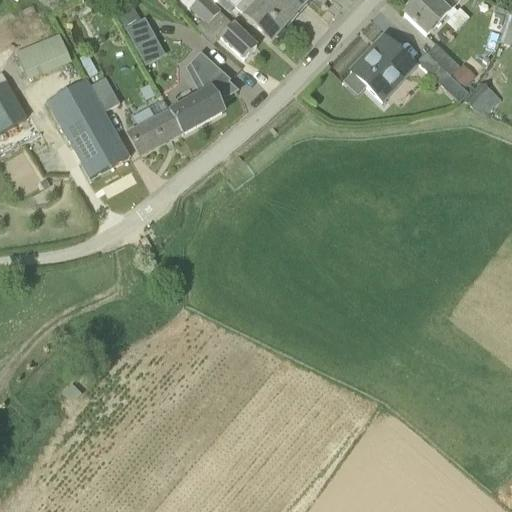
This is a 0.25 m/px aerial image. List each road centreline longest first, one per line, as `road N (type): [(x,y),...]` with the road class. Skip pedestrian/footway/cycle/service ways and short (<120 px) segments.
road 1 (track): [(511,138),(469,120),(317,130),(285,136),(238,177),(219,152)]
road 2 (residential): [(138,216),(219,152),(371,0)]
road 3 (track): [(0,377),(41,326),(112,292),(121,277),(115,234)]
road 4 (unclassified): [(0,261),(102,242),(138,216)]
